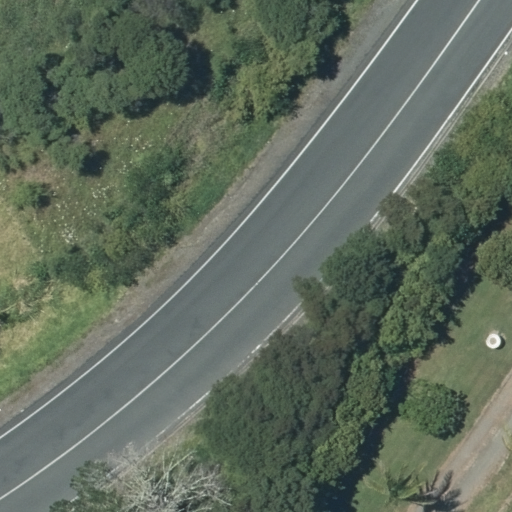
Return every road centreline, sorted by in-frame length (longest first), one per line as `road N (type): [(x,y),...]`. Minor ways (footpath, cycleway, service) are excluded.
road 1 (tertiary): [(0,498),(89,439),(288,256),(480,0)]
road 2 (unknown): [(511,225),(422,363),(303,511)]
